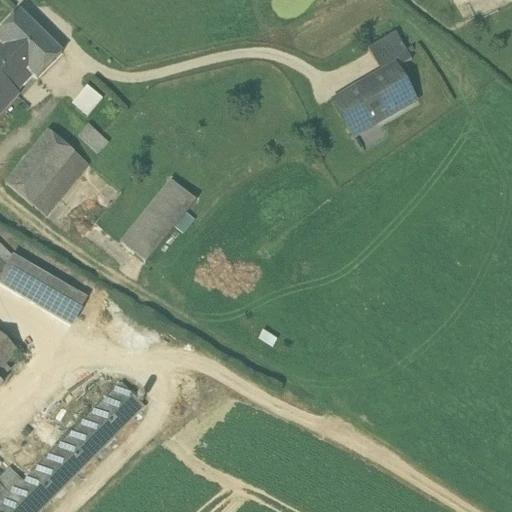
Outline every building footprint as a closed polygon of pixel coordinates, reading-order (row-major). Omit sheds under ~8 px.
[(63,53),(21,11),(0,31),(0,75),(18,93),(34,77),(37,79),(63,53)] [(395,33),(368,50),(383,76),(395,69),(395,70),(412,60),(395,33)] [(383,76),(363,88),(361,85),(345,94),(347,98),(336,104),(354,136),(377,122),(379,125),(404,110),(402,107),(413,100),(395,70),(395,69),(383,76)] [(0,110),(18,93),(0,75),(0,110)] [(87,82),(72,102),(88,115),(104,95),(87,82)] [(108,144),(88,125),(79,136),(99,154),(108,144)] [(48,131),(5,183),(32,205),(75,153),(48,131)] [(75,153),(32,205),(46,217),(89,165),(75,153)] [(171,183),(120,245),(145,265),(195,203),(171,183)] [(8,271),(14,260),(0,246),(0,263),(7,270),(8,271)] [(84,300),(14,260),(8,271),(1,284),(71,324),(84,300)] [(0,369),(16,353),(17,353),(18,352),(0,333),(0,369)] [(10,496),(0,506),(0,511),(37,511),(144,406),(122,384),(23,483),(10,496)] [(0,486),(5,491),(18,478),(9,470),(0,478),(0,486)] [(5,491),(10,496),(23,483),(18,478),(5,491)] [(0,506),(10,496),(5,491),(0,486),(0,506)]
